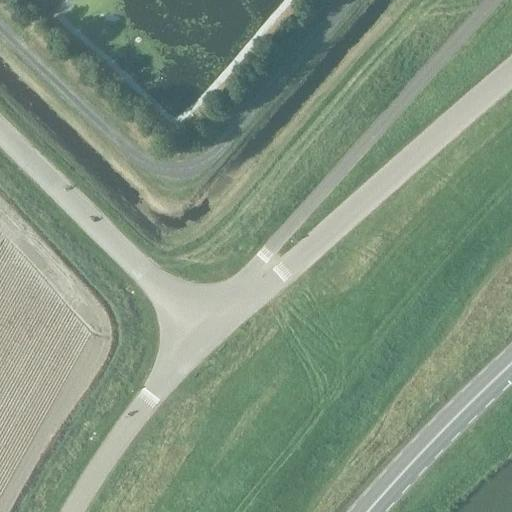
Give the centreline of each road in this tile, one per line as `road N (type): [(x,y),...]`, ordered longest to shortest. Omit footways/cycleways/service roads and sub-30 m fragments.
road 1 (track): [(0,29),(137,158),(173,170),(198,165),(221,147),(349,0)]
road 2 (unclassified): [(492,0),(224,311)]
road 3 (unclassified): [(224,311),(511,76)]
road 4 (unclassified): [(203,334),(0,139)]
road 5 (unclassified): [(74,511),(146,402),(203,334)]
